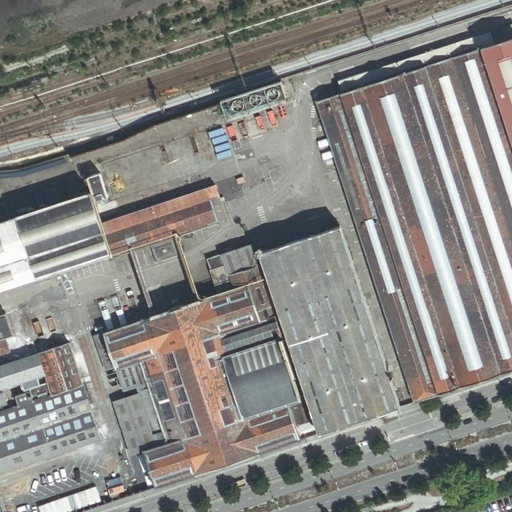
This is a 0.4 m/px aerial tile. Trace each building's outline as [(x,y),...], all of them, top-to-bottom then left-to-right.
[(511,37),(511,24),(490,32),(494,44),(511,37)] [(494,44),(490,32),(339,82),(343,94),(423,67),(452,58),(494,44)] [(452,58),(511,239),(511,37),(494,44),(452,58)] [(423,67),(511,334),(511,239),(452,58),(423,67)] [(403,287),(439,394),(511,370),(511,334),(423,67),(343,94),(340,95),(384,228),(403,287)] [(384,228),(340,95),(316,103),(360,236),(384,228)] [(100,173),(91,176),(99,201),(108,198),(100,173)] [(216,185),(101,222),(104,230),(218,193),(216,185)] [(37,277),(111,253),(104,230),(101,222),(92,193),(17,217),(37,277)] [(221,202),(218,193),(104,230),(111,253),(112,258),(150,245),(156,262),(179,255),(173,238),(218,224),(214,212),(204,216),(201,209),(221,202)] [(5,203),(0,204),(0,218),(9,215),(5,203)] [(0,289),(37,277),(17,217),(0,222),(0,289)] [(287,334),(320,434),(402,407),(342,225),(260,252),(269,280),(287,334)] [(380,294),(403,287),(384,228),(360,236),(380,294)] [(221,254),(208,259),(220,294),(249,285),(264,280),(253,244),(223,254),(227,265),(225,266),(221,254)] [(265,281),(264,280),(249,285),(258,312),(274,307),(265,281)] [(283,335),(287,334),(269,280),(265,281),(274,307),(283,335)] [(155,481),(157,488),(301,440),(296,427),(292,415),(288,403),(264,411),(243,348),(237,331),(261,323),(258,312),(249,285),(220,294),(105,332),(116,368),(117,370),(129,366),(141,362),(150,388),(164,432),(168,443),(145,451),(155,481)] [(380,294),(415,402),(439,394),(403,287),(380,294)] [(283,335),(274,307),(258,312),(261,323),(237,331),(243,348),(280,336),(283,335)] [(6,312),(0,314),(0,319),(6,338),(14,335),(6,312)] [(45,340),(35,312),(20,317),(29,345),(45,340)] [(6,338),(0,319),(0,366),(0,354),(11,351),(6,338)] [(116,368),(105,332),(95,336),(107,371),(116,368)] [(280,336),(243,348),(264,411),(288,403),(301,399),(280,336)] [(39,354),(45,374),(48,382),(52,395),(84,384),(70,343),(39,354)] [(39,354),(0,366),(0,389),(23,382),(37,377),(45,374),(39,354)] [(137,392),(150,388),(141,362),(129,366),(136,387),(137,392)] [(136,387),(129,366),(117,370),(124,391),(136,387)] [(16,396),(19,406),(52,395),(48,382),(40,385),(37,377),(23,382),(25,390),(30,389),(31,391),(16,396)] [(93,411),(84,384),(52,395),(19,406),(0,412),(0,441),(91,411),(93,411)] [(152,436),(164,432),(150,388),(137,392),(138,394),(152,436)] [(131,456),(140,483),(150,480),(155,481),(145,451),(168,443),(164,432),(152,436),(138,394),(114,402),(132,455),(131,456)] [(301,399),(288,403),(292,415),(305,411),(301,399)] [(0,472),(101,439),(91,411),(0,441),(0,472)] [(305,411),(292,415),(296,427),(309,423),(305,411)]
